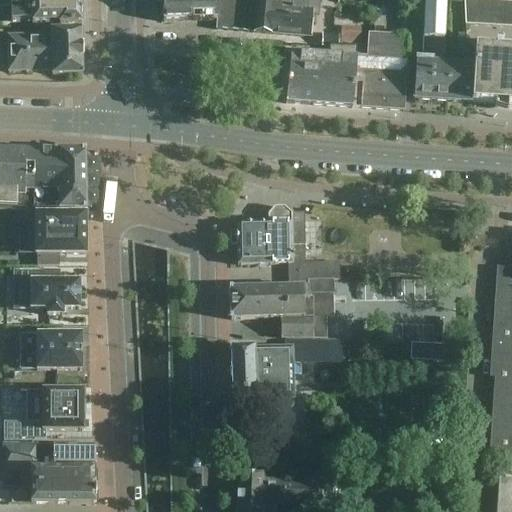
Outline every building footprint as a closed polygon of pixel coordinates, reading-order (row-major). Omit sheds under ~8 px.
[(162,0),(163,24),(216,22),(217,0),(162,0)] [(218,0),(216,31),(249,34),(252,0),(218,0)] [(252,0),(249,34),(315,39),(315,38),(311,37),(313,17),(319,17),(320,0),(308,0),(308,1),(300,0),(281,0),(280,7),(276,7),(276,0),(252,0)] [(413,101),(431,102),(435,40),(445,40),(446,0),(426,0),(423,59),(415,58),(413,101)] [(511,2),(470,0),(464,0),(465,26),(511,28),(511,2)] [(71,27),(81,27),(82,27),(81,3),(11,4),(11,3),(3,3),(4,10),(11,10),(12,24),(32,23),(32,25),(60,25),(60,27),(71,27)] [(361,29),(341,28),(340,47),(360,48),(361,29)] [(51,37),(8,38),(8,74),(52,73),(51,77),(83,76),(81,31),(52,33),(51,37)] [(352,109),(404,111),(408,37),(368,35),(367,49),(337,49),(322,48),(294,47),(294,53),(291,53),(285,105),(352,110),(352,109)] [(323,36),(322,48),(337,49),(338,37),(337,37),(323,36)] [(445,57),(445,40),(435,40),(431,102),(470,105),(470,104),(495,106),(495,109),(511,109),(511,56),(498,56),(499,50),(467,48),(466,41),(458,41),(458,57),(463,57),(463,65),(442,65),(442,57),(445,57)] [(0,212),(34,213),(34,212),(85,212),(85,153),(0,150),(0,212)] [(304,216),(303,216),(292,216),(291,216),(284,210),(274,210),(269,217),(269,225),(242,225),(237,230),(237,234),(236,234),(236,245),(238,245),(238,268),(289,266),(289,278),(312,277),(312,282),(333,282),(340,282),(339,264),(305,265),(304,216)] [(85,216),(35,216),(35,256),(37,256),(37,268),(58,268),(58,256),(85,256),(85,216)] [(487,238),(472,238),(472,250),(487,250),(487,238)] [(511,240),(507,240),(505,270),(497,269),(489,379),(494,379),(488,470),(511,472),(511,240)] [(31,311),(47,311),(47,316),(46,316),(46,318),(48,318),(48,317),(60,317),(60,318),(62,318),(62,316),(62,311),(77,311),(77,312),(79,312),(79,310),(78,285),(79,285),(79,283),(77,283),(77,284),(58,284),(58,273),(38,273),(38,284),(31,284),(31,283),(29,283),(29,285),(30,285),(30,310),(30,312),(31,312),(31,311)] [(289,290),(231,292),(231,322),(280,320),(281,340),(326,341),(326,318),(334,318),(334,297),(333,282),(312,282),(312,277),(289,278),(289,290)] [(380,328),(369,334),(373,341),(384,335),(380,328)] [(38,372),(82,372),(82,336),(38,336),(38,372)] [(298,358),(323,359),(323,342),(299,341),(298,358)] [(342,343),(326,343),(326,352),(342,352),(342,343)] [(457,350),(416,347),(415,359),(456,362),(457,350)] [(232,351),(233,402),(268,401),(268,408),(271,410),(291,410),(294,408),(292,349),(232,351)] [(4,426),(4,444),(33,444),(33,441),(44,441),(44,433),(80,433),(83,433),(83,431),(82,431),(82,419),(83,419),(83,407),(82,407),(82,395),(83,395),(83,393),(81,393),(44,393),(42,393),(42,426),(26,426),(4,426)] [(37,471),(37,457),(32,457),(32,459),(20,459),(20,446),(20,445),(2,445),(3,490),(30,490),(30,505),(95,506),(95,484),(93,484),(93,472),(37,471)] [(37,446),(20,446),(20,459),(32,459),(32,457),(37,457),(37,446)] [(44,447),(44,468),(94,468),(93,448),(55,448),(44,447)] [(276,511),(276,505),(305,506),(304,511),(329,511),(331,477),(306,476),(306,479),(264,478),(264,475),(239,474),(237,511),(276,511)] [(511,511),(511,483),(494,482),(494,484),(498,484),(496,511),(511,511)]
